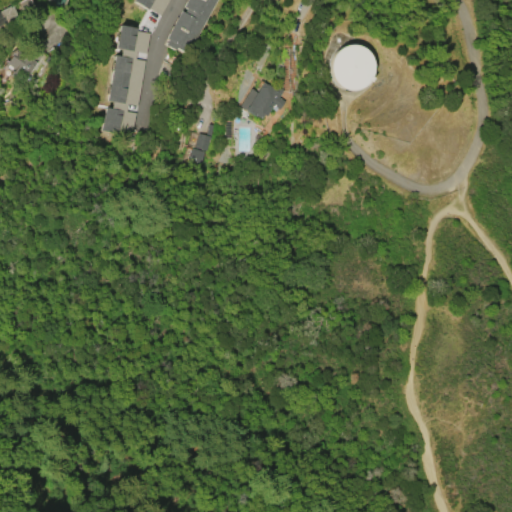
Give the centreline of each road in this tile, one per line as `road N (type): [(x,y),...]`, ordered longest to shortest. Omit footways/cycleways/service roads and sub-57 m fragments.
road 1 (track): [(439,511),(408,397),(409,371),(430,223),(456,190)]
road 2 (residential): [(181,0),(156,49),(140,121)]
